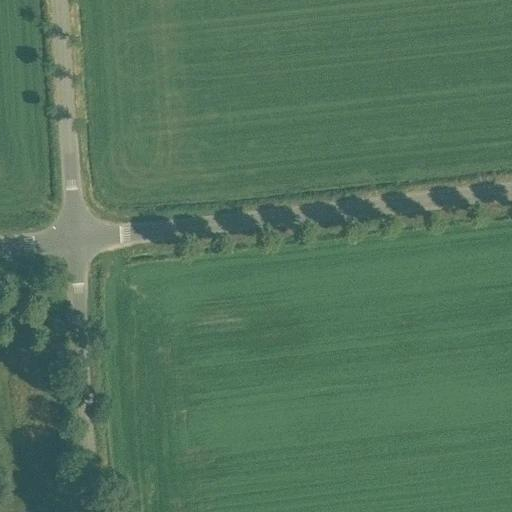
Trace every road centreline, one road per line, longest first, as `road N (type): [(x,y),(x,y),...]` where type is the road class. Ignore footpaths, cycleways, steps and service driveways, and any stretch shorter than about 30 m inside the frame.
road 1 (unclassified): [(73,238),(511,190)]
road 2 (unclassified): [(90,511),(73,238)]
road 3 (unclassified): [(73,238),(58,0)]
